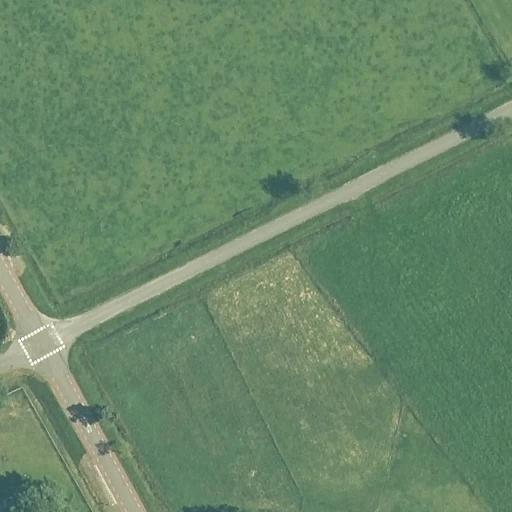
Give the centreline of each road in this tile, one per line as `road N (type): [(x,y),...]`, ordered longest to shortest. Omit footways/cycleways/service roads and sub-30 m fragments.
road 1 (unclassified): [(40,345),(511,104)]
road 2 (tertiary): [(131,511),(40,345)]
